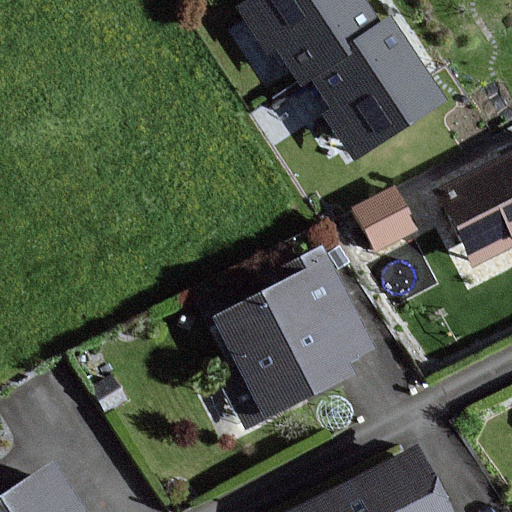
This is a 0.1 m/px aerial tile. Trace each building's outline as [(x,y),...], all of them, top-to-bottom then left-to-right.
[(367,0),(254,0),(243,7),(268,47),(278,40),(303,79),(312,73),(385,27),(367,0)] [(410,48),(393,22),(385,27),(312,73),(336,112),(330,116),(353,152),(440,96),(416,57),(410,48)] [(511,156),(444,188),(476,256),(511,238),(511,156)] [(411,228),(391,190),(359,208),(379,245),(411,228)] [(372,345),(324,249),(284,268),(290,281),(216,317),(243,371),(225,379),(248,425),(354,374),(346,357),(372,345)] [(447,511),(415,449),(292,511),(447,511)] [(79,511),(52,470),(0,504),(0,511),(79,511)]
